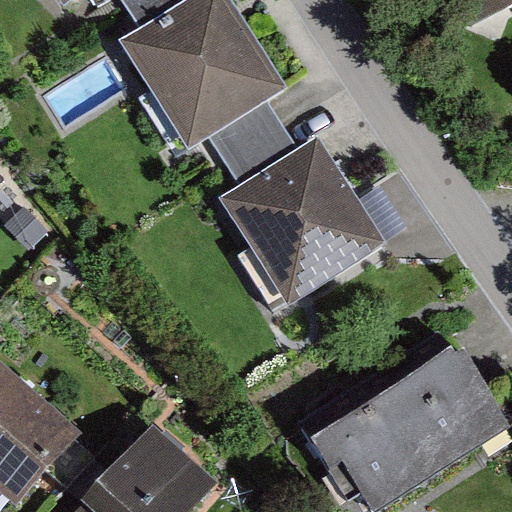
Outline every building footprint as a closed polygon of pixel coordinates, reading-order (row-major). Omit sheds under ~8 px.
[(56,0),(65,14),(87,0),(56,0)] [(198,0),(119,0),(142,36),(198,0)] [(269,107),(289,95),(228,0),(198,0),(142,36),(121,49),(189,157),(212,143),(269,107)] [(511,0),(439,0),(433,15),(471,32),(511,15),(511,0)] [(300,155),(269,107),(212,143),(242,192),(300,155)] [(290,315),(390,251),(320,142),(300,155),(242,192),(220,206),(290,315)] [(50,234),(26,211),(6,230),(31,254),(50,234)] [(343,470),(369,511),(388,511),(511,432),(511,431),(466,360),(456,367),(452,361),(313,451),(331,478),(343,470)] [(0,501),(12,511),(22,511),(50,480),(78,449),(85,442),(0,366),(0,501)] [(200,511),(220,489),(156,433),(114,480),(87,511),(86,511),(200,511)] [(78,449),(50,480),(87,511),(114,480),(78,449)]
